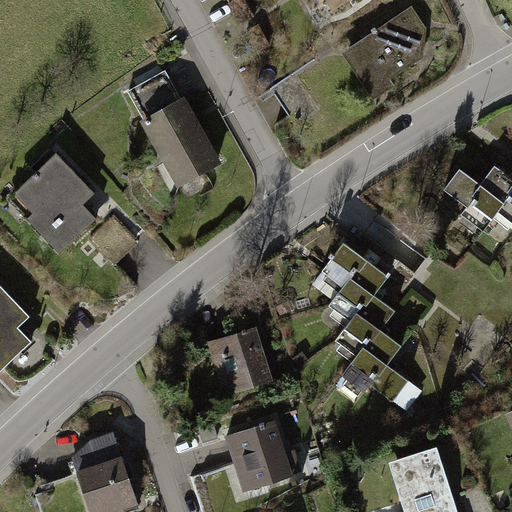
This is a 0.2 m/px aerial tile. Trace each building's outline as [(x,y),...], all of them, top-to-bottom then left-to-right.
[(414,6),(348,49),(375,90),(425,57),(427,27),(414,6)] [(168,69),(131,89),(182,183),(219,163),(168,69)] [(57,150),(9,196),(30,217),(28,219),(60,252),(99,214),(87,202),(98,192),(57,150)] [(511,176),(495,164),(481,184),(505,202),(498,210),(511,220),(511,176)] [(498,210),(505,202),(481,184),(459,167),(444,187),(469,205),(462,214),(484,230),(498,210)] [(116,262),(138,240),(114,215),(91,237),(116,262)] [(390,276),(344,241),(322,269),(343,285),(350,276),(375,295),(390,276)] [(375,295),(350,276),(343,285),(329,304),(350,320),(357,311),(381,329),(396,310),(375,295)] [(0,280),(0,379),(40,336),(30,328),(40,317),(0,280)] [(381,329),(357,311),(350,320),(336,339),(357,355),(364,346),(388,365),(402,345),(381,329)] [(257,330),(199,341),(209,394),(267,383),(257,330)] [(388,365),(364,346),(357,355),(342,374),(363,391),(370,382),(394,400),(409,381),(388,365)] [(272,424),(221,438),(237,495),(288,481),(272,424)] [(68,456),(74,470),(114,457),(107,433),(86,440),(68,456)] [(454,511),(434,446),(384,462),(399,511),(454,511)] [(132,511),(114,457),(74,470),(88,511),(132,511)]
